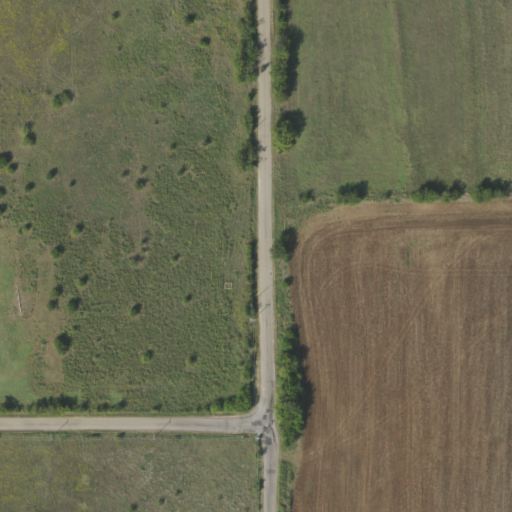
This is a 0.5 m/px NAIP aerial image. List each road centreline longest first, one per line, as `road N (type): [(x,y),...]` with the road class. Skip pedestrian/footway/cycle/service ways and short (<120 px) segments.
road 1 (residential): [(0,423),(238,423),(259,419),(268,405),(269,0)]
road 2 (residential): [(271,391),(274,511)]
